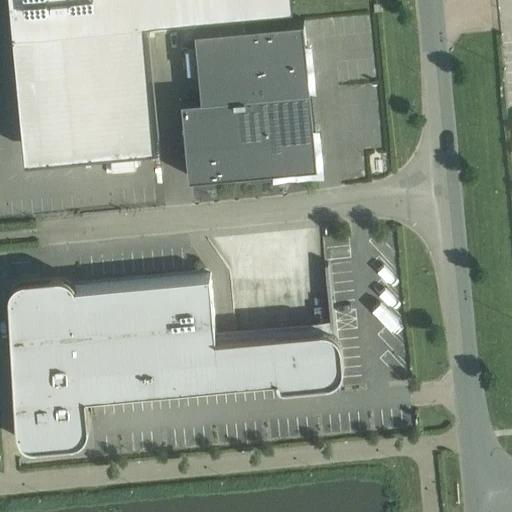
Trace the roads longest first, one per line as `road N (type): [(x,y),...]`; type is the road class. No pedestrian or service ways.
road 1 (unclassified): [(42,233),(449,191)]
road 2 (unclassified): [(478,495),(449,191)]
road 3 (unclassified): [(449,191),(431,0)]
